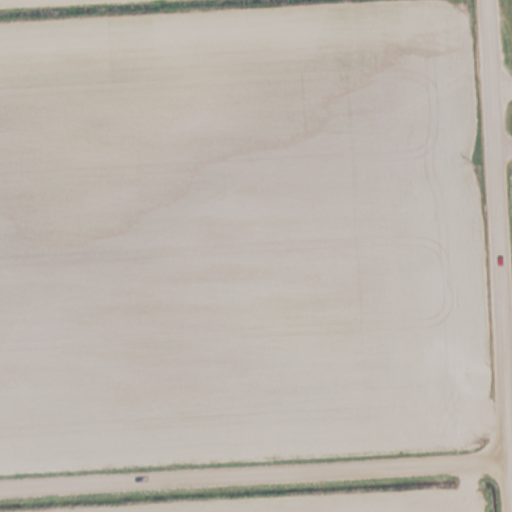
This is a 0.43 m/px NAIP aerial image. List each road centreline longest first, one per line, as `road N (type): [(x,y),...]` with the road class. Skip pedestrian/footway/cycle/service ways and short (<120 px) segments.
road 1 (residential): [(503,511),(481,0)]
road 2 (residential): [(0,489),(502,463)]
